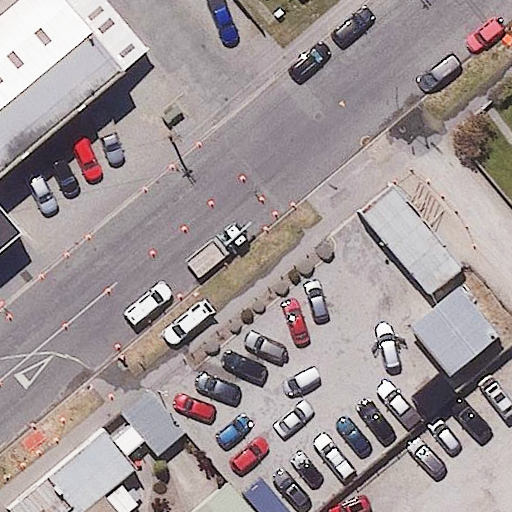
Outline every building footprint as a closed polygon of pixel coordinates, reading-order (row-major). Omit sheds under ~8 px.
[(0,165),(145,43),(108,0),(21,0),(0,17),(0,165)] [(0,239),(18,224),(0,201),(0,239)] [(463,325),(423,277),(377,314),(417,363),(463,325)] [(4,502),(12,511),(76,511),(177,424),(148,386),(4,502)] [(257,511),(224,477),(183,511),(257,511)]
